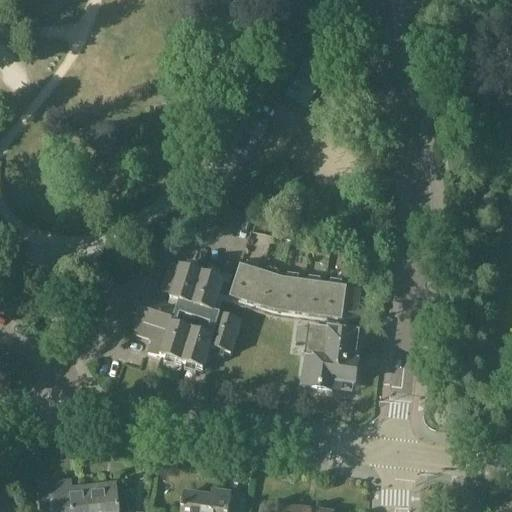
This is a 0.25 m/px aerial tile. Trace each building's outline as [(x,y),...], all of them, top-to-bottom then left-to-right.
[(215,314),(225,282),(170,265),(161,292),(173,296),(169,309),(144,301),(134,335),(154,342),(150,355),(204,372),(210,350),(232,356),(243,323),(215,314)] [(357,331),(363,291),(355,290),(283,280),(241,267),(231,299),(272,313),(278,314),(343,323),(342,328),(357,331)] [(298,343),(309,345),(306,358),(307,358),(302,387),(311,389),(333,393),(334,384),(354,388),(357,365),(354,365),(358,337),(331,332),(331,333),(311,330),(300,328),(298,343)] [(55,511),(90,511),(88,492),(72,494),(71,482),(38,485),(41,511),(50,511),(55,511)] [(88,492),(90,511),(119,511),(117,489),(88,492)] [(229,511),(233,495),(214,493),(213,498),(185,494),(182,511),(229,511)]
